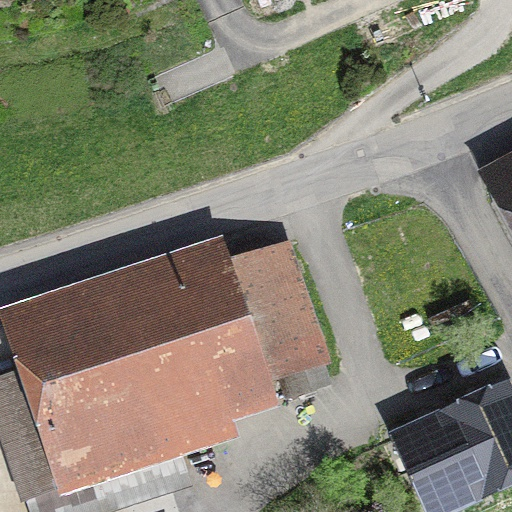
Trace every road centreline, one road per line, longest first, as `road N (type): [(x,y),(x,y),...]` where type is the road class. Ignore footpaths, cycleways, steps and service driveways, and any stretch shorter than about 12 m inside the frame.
road 1 (residential): [(0,276),(428,139)]
road 2 (residential): [(511,291),(428,139)]
